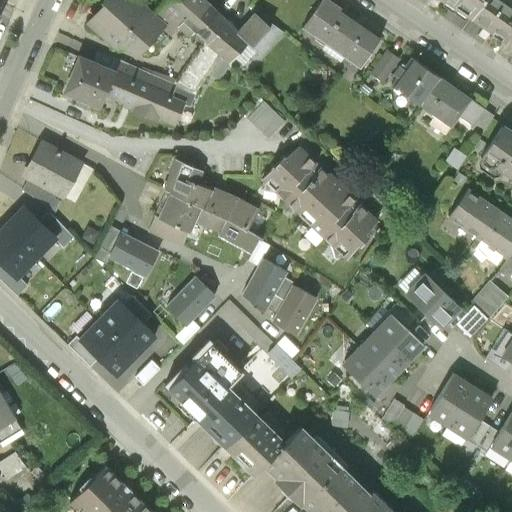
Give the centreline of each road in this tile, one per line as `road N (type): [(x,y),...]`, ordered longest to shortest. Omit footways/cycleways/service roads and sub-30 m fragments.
road 1 (residential): [(207,511),(0,311)]
road 2 (residential): [(378,0),(511,89)]
road 3 (residential): [(511,383),(456,356),(414,394)]
